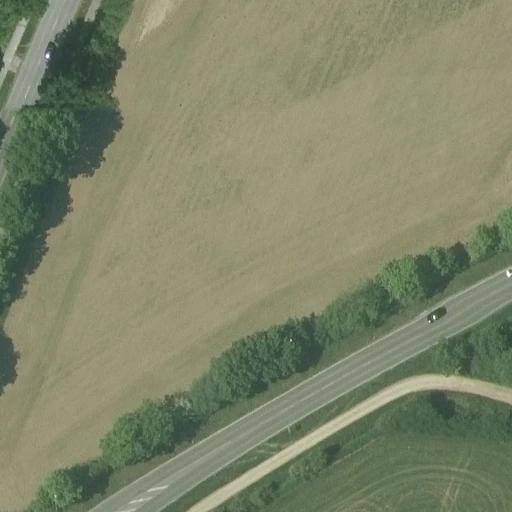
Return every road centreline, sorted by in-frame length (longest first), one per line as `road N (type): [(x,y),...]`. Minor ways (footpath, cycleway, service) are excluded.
road 1 (primary): [(132,511),(295,407),(511,288)]
road 2 (unclassified): [(198,511),(405,385),(456,381)]
road 3 (tertiary): [(0,160),(66,0)]
